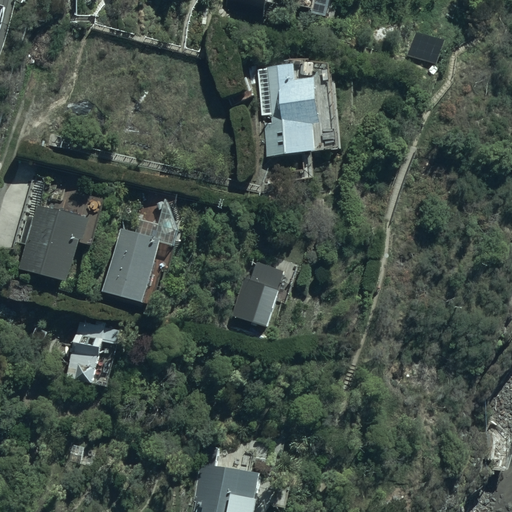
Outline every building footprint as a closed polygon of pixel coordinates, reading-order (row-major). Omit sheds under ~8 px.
[(324,22),(328,0),(311,0),(308,18),(324,22)] [(264,92),(269,169),(326,166),(321,88),(264,92)] [(93,232),(48,219),(29,283),(74,296),(93,232)] [(169,257),(124,244),(106,307),(152,320),(169,257)] [(292,288),(253,273),(232,328),(271,343),(292,288)] [(68,383),(102,397),(121,352),(87,337),(68,383)] [(251,511),(258,476),(193,463),(184,511),(251,511)]
